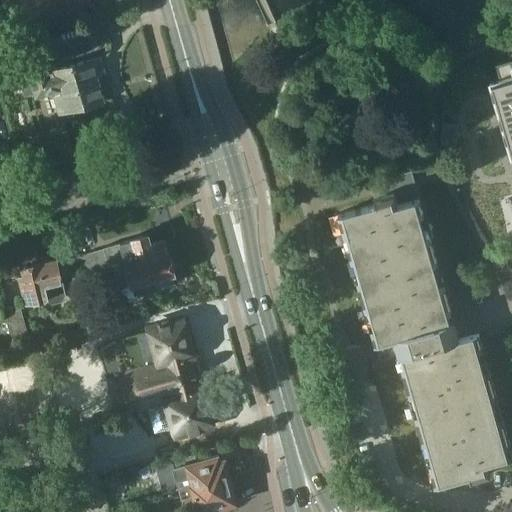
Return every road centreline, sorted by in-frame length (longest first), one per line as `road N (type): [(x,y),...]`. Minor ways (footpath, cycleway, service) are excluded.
road 1 (secondary): [(296,442),(217,151)]
road 2 (residential): [(0,210),(217,151)]
road 3 (secondary): [(217,151),(175,0)]
